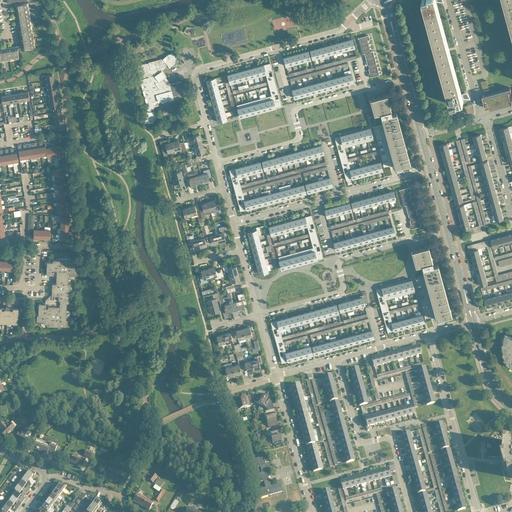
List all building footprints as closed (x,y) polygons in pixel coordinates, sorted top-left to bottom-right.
[(448,49),(435,3),(435,2),(440,0),(422,0),(451,105),(462,102),(461,98),(467,97),(466,94),(460,95),(448,49)] [(18,50),(22,49),(35,47),(28,2),(15,5),(22,46),(17,47),(17,46),(0,48),(0,61),(19,59),(18,50)] [(354,47),(352,39),(345,40),(348,49),(354,47)] [(348,49),(345,40),(340,42),(342,51),(348,49)] [(342,51),(340,42),(334,44),(336,52),(342,51)] [(336,52),(334,44),(328,45),(331,54),(336,52)] [(331,54),(328,45),(322,47),(325,55),(331,54)] [(325,55),(322,47),(317,48),(319,57),(325,55)] [(319,57),(317,48),(310,50),(313,59),(319,57)] [(310,59),(308,51),(302,52),(304,61),(310,59)] [(158,103),(174,99),(173,96),(179,94),(179,93),(182,92),(181,88),(182,88),(180,81),(168,85),(164,79),(166,77),(161,70),(168,65),(169,67),(178,61),(172,52),(163,58),(163,59),(162,59),(149,62),(149,63),(146,64),(146,63),(136,66),(138,74),(139,73),(141,79),(140,79),(144,95),(145,98),(146,103),(148,102),(147,111),(146,111),(144,122),(153,123),(157,115),(156,114),(154,113),(154,111),(153,111),(154,106),(159,105),(158,103)] [(304,61),(302,52),(296,54),(298,63),(304,61)] [(292,64),(290,55),(284,57),(286,66),(292,64)] [(275,83),(273,76),(269,77),(268,72),(272,71),(270,63),(263,65),(265,74),(268,81),(268,84),(269,85),(275,83)] [(265,74),(263,65),(257,66),(259,75),(265,74)] [(259,75),(257,66),(251,68),(254,77),(259,75)] [(254,77),(251,68),(245,69),(248,78),(254,77)] [(248,78),(245,69),(240,71),(242,80),(248,78)] [(242,80),(240,71),(234,73),(236,81),(242,80)] [(236,81),(234,73),(228,74),(230,83),(236,81)] [(354,82),(351,73),(345,75),(347,84),(354,82)] [(347,84),(345,75),(339,77),(341,85),(347,84)] [(217,84),(215,78),(206,80),(208,86),(217,84)] [(336,87),(333,78),(327,80),(330,88),(336,87)] [(330,88),(327,80),(322,81),(324,90),(330,88)] [(324,90),(322,81),(316,83),(318,92),(324,90)] [(278,93),(275,83),(269,85),(271,95),(275,107),(281,106),(279,98),(275,99),(274,94),(278,93)] [(318,92),(316,83),(310,84),(312,93),(318,92)] [(218,90),(217,84),(208,86),(210,92),(218,90)] [(312,93),(310,84),(304,86),(307,95),(312,93)] [(307,95),(304,86),(298,88),(301,96),(307,95)] [(489,109),(511,103),(508,91),(511,90),(510,87),(482,95),(484,103),(485,107),(488,106),(489,109)] [(301,96),(298,88),(292,89),(295,98),(301,96)] [(220,95),(218,90),(210,92),(211,98),(220,95)] [(410,163),(396,112),(392,113),(390,106),(388,107),(385,94),(372,98),(376,113),(380,112),(381,116),(383,124),(385,124),(386,127),(387,130),(388,134),(389,137),(390,141),(391,144),(390,144),(392,148),(393,151),(392,151),(394,155),(395,158),(394,158),(397,167),(410,163)] [(222,101),(220,95),(211,98),(213,104),(222,101)] [(275,107),(271,95),(265,97),(269,109),(275,107)] [(269,109),(265,97),(260,98),(263,111),(269,109)] [(263,111),(260,98),(254,100),(257,112),(263,111)] [(257,112),(254,100),(248,101),(251,114),(257,112)] [(223,107),(222,101),(213,104),(214,109),(223,107)] [(251,114),(248,101),(242,103),(246,115),(251,114)] [(246,115),(242,103),(237,105),(240,117),(246,115)] [(225,113),(223,107),(214,109),(216,115),(225,113)] [(227,119),(225,113),(216,115),(218,122),(227,119)] [(509,132),(507,126),(500,129),(501,134),(509,132)] [(373,139),(372,136),(370,127),(364,129),(367,141),(373,139)] [(367,141),(364,129),(358,130),(362,142),(367,141)] [(362,142),(358,130),(353,132),(356,144),(362,142)] [(356,144),(353,132),(347,133),(350,146),(356,144)] [(510,138),(509,133),(509,132),(501,134),(503,140),(510,138)] [(350,146),(347,133),(341,135),(344,147),(350,146)] [(192,136),(195,145),(202,143),(199,134),(192,136)] [(347,157),(344,147),(341,135),(334,137),(336,145),(339,144),(341,149),(338,149),(340,158),(347,157)] [(167,140),(160,142),(164,157),(168,156),(167,153),(171,152),(168,142),(168,143),(167,140)] [(178,140),(172,141),(168,142),(171,152),(172,151),(172,152),(172,153),(173,154),(177,153),(178,152),(178,151),(177,150),(182,148),(183,152),(187,151),(186,148),(184,142),(180,143),(178,140)] [(204,152),(202,143),(195,145),(197,155),(196,156),(197,157),(190,159),(191,162),(199,160),(202,159),(200,153),(204,152)] [(449,149),(447,143),(440,145),(441,151),(449,149)] [(321,145),(315,146),(317,155),(323,154),(321,145)] [(317,155),(315,146),(309,148),(311,157),(317,155)] [(311,157),(309,148),(303,150),(305,158),(311,157)] [(300,160),(297,151),(292,153),(294,162),(300,160)] [(487,157),(485,151),(478,153),(479,159),(487,157)] [(294,162),(292,153),(286,154),(288,163),(294,162)] [(288,163),(286,154),(280,156),(282,165),(288,163)] [(282,165),(280,156),(274,157),(277,166),(282,165)] [(277,166),(274,157),(268,159),(271,168),(277,166)] [(350,169),(348,162),(347,157),(340,158),(343,167),(345,167),(347,171),(344,172),(346,180),(353,178),(350,169)] [(271,168),(268,159),(262,161),(265,170),(271,168)] [(260,161),(259,161),(253,163),(256,172),(262,170),(260,161)] [(380,161),(379,161),(374,163),(376,172),(382,170),(380,161)] [(489,166),(488,161),(480,163),(482,169),(489,166)] [(256,172),(253,163),(247,165),(250,174),(256,172)] [(376,172),(374,163),(368,165),(370,173),(376,172)] [(250,174),(247,165),(242,166),(244,175),(250,174)] [(370,173),(368,165),(362,166),(364,175),(370,173)] [(244,175),(242,166),(236,168),(238,177),(244,175)] [(364,175),(362,166),(356,168),(358,177),(364,175)] [(241,188),(241,187),(240,185),(238,177),(236,168),(229,170),(231,177),(235,176),(236,180),(232,181),(235,190),(241,188)] [(358,177),(356,168),(350,169),(353,178),(358,177)] [(208,177),(211,176),(209,169),(203,170),(204,173),(201,174),(203,183),(210,181),(208,177)] [(184,184),(184,181),(181,171),(173,173),(177,186),(178,186),(179,186),(184,184)] [(203,183),(201,174),(198,175),(197,172),(194,173),(197,185),(203,183)] [(197,185),(194,173),(188,175),(191,187),(197,185)] [(332,186),(330,177),(323,179),(326,187),(332,186)] [(326,187),(323,179),(317,180),(320,189),(326,187)] [(320,189),(317,180),(312,182),(314,191),(320,189)] [(314,191),(312,182),(306,183),(308,192),(314,191)] [(306,193),(303,184),(297,186),(299,195),(306,193)] [(299,195),(297,186),(291,188),(293,196),(299,195)] [(247,209),(245,200),(242,192),(242,189),(241,188),(235,190),(237,199),(241,198),(242,203),(238,204),(240,211),(247,209)] [(293,196),(291,188),(285,189),(287,198),(293,196)] [(395,198),(393,190),(387,192),(389,200),(395,198)] [(282,199),(279,191),(274,192),(276,201),(282,199)] [(270,202),(268,194),(262,195),(264,204),(270,202)] [(259,206),(256,197),(250,199),(253,207),(259,206)] [(253,207),(250,199),(245,200),(247,209),(253,207)] [(219,205),(216,206),(214,200),(208,202),(210,209),(211,213),(214,212),(215,214),(217,213),(218,216),(221,215),(220,212),(221,212),(219,205)] [(360,208),(358,200),(351,202),(354,210),(360,208)] [(210,209),(208,202),(202,203),(203,209),(200,210),(202,217),(206,216),(205,214),(211,213),(210,209)] [(351,210),(349,202),(343,204),(345,212),(351,210)] [(195,205),(188,207),(191,215),(197,213),(195,205)] [(191,215),(188,207),(182,209),(186,221),(189,220),(188,216),(191,215)] [(333,215),(331,207),(325,209),(327,217),(333,215)] [(504,219),(502,213),(494,215),(496,221),(504,219)] [(317,236),(315,227),(311,228),(310,224),(313,223),(311,215),(304,216),(304,217),(307,225),(310,238),(317,236)] [(469,222),(467,216),(460,218),(461,224),(469,222)] [(304,217),(298,218),(301,227),(307,225),(304,217)] [(301,227),(298,218),(293,220),(295,229),(301,227)] [(295,229),(293,220),(287,221),(289,230),(295,229)] [(289,230),(287,221),(281,223),(283,232),(289,230)] [(283,232),(281,223),(275,225),(278,233),(283,232)] [(218,242),(216,234),(213,235),(212,231),(209,232),(207,224),(204,225),(206,234),(209,233),(212,244),(218,242)] [(201,238),(198,239),(200,247),(206,245),(204,237),(203,235),(206,234),(204,225),(201,226),(203,232),(200,233),(201,238)] [(278,233),(275,225),(269,226),(271,235),(278,233)] [(224,235),(227,234),(225,226),(219,227),(220,233),(216,234),(218,242),(225,240),(224,235)] [(395,234),(393,226),(386,228),(389,236),(395,234)] [(389,236),(386,228),(381,229),(383,237),(389,236)] [(258,236),(257,229),(248,232),(249,238),(258,236)] [(377,239),(375,231),(369,232),(371,240),(377,239)] [(371,240),(369,232),(363,234),(365,242),(371,240)] [(200,247),(198,239),(194,240),(193,235),(187,236),(189,245),(192,244),(193,249),(200,247)] [(260,241),(258,236),(249,238),(251,244),(260,241)] [(313,247),(316,259),(323,258),(321,249),(317,251),(316,246),(319,245),(317,236),(310,238),(313,247)] [(499,246),(497,238),(491,240),(493,247),(499,246)] [(342,248),(340,240),(334,242),(336,250),(342,248)] [(261,247),(260,241),(251,244),(253,250),(261,247)] [(480,255),(478,248),(476,249),(473,250),(472,244),(467,245),(470,253),(471,253),(472,257),(480,255)] [(433,265),(432,260),(428,245),(427,245),(411,250),(415,265),(417,264),(420,264),(421,263),(424,275),(436,318),(451,314),(437,264),(433,265)] [(263,253),(261,247),(253,250),(254,255),(263,253)] [(310,261),(316,259),(313,247),(307,249),(310,261)] [(310,261),(307,249),(301,250),(304,263),(310,261)] [(304,263),(301,250),(295,252),(299,264),(304,263)] [(290,253),(293,266),(299,264),(295,252),(290,253)] [(265,259),(263,253),(254,255),(256,261),(265,259)] [(293,266),(290,253),(284,255),(287,267),(293,266)] [(281,269),(287,267),(284,255),(278,257),(281,269)] [(47,261),(46,274),(53,274),(53,275),(55,278),(56,278),(56,283),(52,283),(51,295),(45,300),(45,304),(39,303),(38,315),(37,315),(37,321),(41,321),(41,323),(49,323),(49,325),(61,326),(61,324),(67,324),(68,312),(66,312),(67,301),(68,301),(69,290),(70,290),(70,284),(68,284),(68,278),(75,279),(75,273),(76,273),(77,261),(70,261),(70,258),(58,258),(58,260),(53,260),(53,262),(47,261)] [(266,265),(265,259),(256,261),(257,267),(266,265)] [(268,271),(266,265),(257,267),(259,274),(268,271)] [(216,271),(215,266),(208,268),(210,277),(215,276),(215,279),(221,278),(218,270),(216,271)] [(236,266),(227,268),(229,275),(238,273),(236,266)] [(210,277),(208,268),(201,270),(202,275),(199,275),(201,283),(207,281),(207,278),(210,277)] [(240,279),(238,273),(229,275),(231,282),(240,279)] [(409,293),(415,291),(411,279),(406,281),(409,293)] [(409,293),(406,281),(400,282),(403,294),(409,293)] [(403,294),(400,282),(394,284),(397,296),(403,294)] [(397,296),(394,284),(388,285),(391,298),(397,296)] [(391,298),(388,285),(382,287),(386,299),(391,298)] [(386,299),(382,287),(376,289),(378,296),(381,295),(382,299),(379,300),(381,309),(388,307),(386,299)] [(217,301),(219,300),(218,293),(213,294),(214,299),(208,300),(211,314),(219,311),(217,301)] [(244,304),(245,304),(246,303),(244,293),(238,295),(239,300),(236,301),(239,310),(245,309),(244,304)] [(359,297),(356,298),(358,306),(365,304),(364,303),(368,302),(366,294),(359,296),(359,297)] [(492,305),(490,298),(484,299),(486,307),(492,305)] [(12,306),(12,299),(3,299),(3,306),(4,307),(6,307),(0,307),(0,322),(18,323),(18,308),(9,308),(9,307),(10,307),(12,306)] [(239,310),(236,301),(233,302),(232,299),(229,300),(232,312),(239,310)] [(232,312),(229,300),(226,301),(227,304),(224,305),(226,314),(232,312)] [(353,308),(350,300),(345,301),(347,309),(348,312),(353,310),(353,308)] [(347,309),(345,301),(339,303),(338,303),(340,311),(347,309)] [(335,304),(330,306),(332,314),(333,317),(339,315),(336,304),(335,304)] [(332,314),(330,306),(324,307),(326,315),(332,314)] [(326,315),(324,307),(318,309),(320,317),(326,315)] [(394,330),(392,322),(390,313),(388,307),(381,309),(384,320),(388,319),(389,324),(386,325),(387,332),(394,330)] [(303,322),(301,313),(295,315),(297,323),(303,322)] [(422,314),(421,314),(415,316),(417,324),(424,322),(422,314)] [(297,323),(295,315),(289,317),(291,325),(297,323)] [(403,317),(406,327),(412,325),(410,317),(409,315),(405,316),(406,318),(404,319),(403,317)] [(291,325),(289,317),(283,318),(285,327),(291,325)] [(397,318),(398,321),(400,328),(406,327),(403,317),(400,318),(400,320),(398,321),(397,318)] [(285,327),(283,318),(277,320),(279,328),(280,328),(285,327)] [(279,328),(277,320),(271,322),(272,329),(276,328),(277,332),(274,333),(276,342),(283,340),(283,339),(282,336),(280,328),(279,328)] [(400,328),(398,321),(392,322),(394,330),(400,328)] [(251,332),(250,327),(243,329),(245,338),(252,336),(253,339),(256,338),(254,331),(251,332)] [(245,338),(243,329),(236,331),(238,340),(245,338)] [(372,330),(371,330),(365,331),(367,339),(374,338),(372,330)] [(230,332),(224,334),(223,334),(226,343),(233,341),(230,332)] [(362,341),(360,333),(354,335),(356,342),(362,341)] [(226,343),(223,334),(217,336),(218,340),(215,341),(218,352),(222,351),(223,348),(222,344),(226,343)] [(511,337),(505,334),(504,338),(502,339),(503,348),(501,349),(505,357),(504,358),(504,359),(511,364),(510,367),(511,367),(511,337)] [(356,342),(354,335),(348,336),(350,344),(356,342)] [(350,344),(348,336),(342,338),(344,346),(350,344)] [(344,346),(342,338),(336,339),(339,347),(344,346)] [(339,347),(336,339),(330,341),(333,349),(339,347)] [(286,352),(284,344),(283,340),(276,342),(279,351),(282,350),(283,355),(280,356),(282,363),(288,361),(286,352)] [(321,352),(319,344),(313,346),(315,354),(321,352)] [(312,354),(310,345),(303,347),(306,356),(312,354)] [(306,356),(303,347),(298,349),(300,358),(306,356)] [(419,347),(413,348),(415,356),(421,354),(419,347)] [(300,358),(298,349),(292,350),(294,359),(300,358)] [(292,350),(286,352),(288,361),(294,359),(292,350)] [(255,360),(252,361),(254,369),(261,368),(260,363),(263,363),(261,355),(255,357),(255,360)] [(380,366),(378,358),(372,360),(374,367),(380,366)] [(254,369),(252,361),(245,363),(247,371),(254,369)] [(234,375),(232,366),(225,368),(224,364),(221,365),(224,372),(226,372),(228,376),(234,375)] [(239,364),(232,366),(234,375),(241,373),(239,364)] [(350,370),(352,377),(359,375),(358,368),(350,370)] [(426,374),(425,368),(417,370),(419,376),(426,374)] [(333,382),(331,376),(323,378),(325,384),(333,382)] [(301,391),(299,384),(290,387),(292,393),(301,391)] [(302,397),(301,391),(292,393),(293,399),(302,397)] [(336,393),(328,395),(330,402),(337,400),(336,393)] [(261,405),(265,397),(260,395),(259,397),(258,396),(256,397),(256,395),(252,396),(254,402),(261,405)] [(253,405),(250,396),(247,397),(247,398),(242,399),(245,408),(251,406),(251,405),(253,405)] [(270,400),(265,397),(261,405),(267,409),(268,411),(274,410),(272,404),(270,405),(270,403),(269,402),(270,400)] [(304,402),(302,397),(293,399),(295,405),(304,402)] [(434,403),(433,397),(425,399),(427,406),(434,403)] [(367,404),(366,398),(358,400),(360,406),(367,404)] [(245,408),(242,399),(237,400),(233,401),(236,409),(238,409),(238,410),(245,408)] [(305,408),(304,402),(295,405),(297,411),(305,408)] [(338,402),(330,404),(332,411),(340,408),(338,402)] [(415,414),(412,406),(406,408),(408,416),(415,414)] [(275,413),(274,410),(268,411),(265,412),(266,414),(265,414),(266,421),(275,418),(274,413),(275,413)] [(308,420),(307,414),(298,416),(300,422),(308,420)] [(374,425),(371,417),(365,419),(367,427),(374,425)] [(277,423),(275,418),(266,421),(268,427),(269,427),(270,428),(278,426),(278,423),(277,423)] [(301,428),(310,425),(308,420),(300,422),(301,428)] [(12,422),(7,427),(3,423),(0,425),(0,428),(2,431),(0,433),(5,438),(16,426),(12,422)] [(444,430),(442,424),(434,426),(436,432),(444,430)] [(312,431),(310,425),(301,428),(303,434),(312,431)] [(279,429),(278,426),(270,428),(266,429),(267,433),(267,432),(269,437),(271,437),(280,435),(279,430),(279,429)] [(28,441),(31,434),(21,428),(14,441),(18,443),(20,444),(25,447),(27,442),(28,442),(28,441)] [(313,437),(312,431),(303,434),(305,439),(313,437)] [(348,438),(346,432),(338,434),(340,440),(348,438)] [(411,439),(409,433),(401,435),(403,441),(411,439)] [(281,440),(280,435),(271,437),(273,444),(274,443),(274,445),(283,443),(282,439),(281,440)] [(503,458),(504,442),(502,441),(483,436),(483,437),(486,446),(485,450),(487,451),(489,457),(500,458),(503,458)] [(315,443),(313,437),(305,439),(306,445),(315,443)] [(58,446),(51,443),(49,447),(35,441),(32,448),(46,454),(48,451),(54,454),(58,446)] [(449,448),(447,441),(439,443),(441,450),(449,448)] [(511,444),(504,442),(503,458),(502,463),(505,474),(507,473),(508,477),(511,474),(511,444)] [(317,452),(316,446),(307,448),(309,454),(317,452)] [(93,453),(86,450),(84,456),(90,459),(93,453)] [(449,450),(441,452),(443,458),(451,456),(449,450)] [(319,458),(317,452),(309,454),(310,460),(319,458)] [(82,467),(86,460),(74,455),(70,462),(82,467)] [(354,461),(352,455),(345,457),(346,463),(354,461)] [(271,487),(268,477),(266,471),(271,469),(268,456),(262,458),(252,461),(254,468),(259,467),(261,474),(256,475),(258,483),(263,482),(265,488),(258,491),(260,499),(283,492),(280,484),(271,487)] [(452,462),(451,456),(443,458),(445,464),(452,462)] [(320,464),(319,458),(310,460),(312,466),(320,464)] [(322,470),(320,464),(312,466),(313,472),(322,470)] [(109,467),(106,475),(119,481),(123,473),(109,467)] [(24,469),(21,473),(30,480),(31,478),(33,475),(34,476),(36,473),(31,470),(29,472),(24,469)] [(390,477),(388,469),(382,471),(384,479),(390,477)] [(378,480),(376,472),(370,474),(372,482),(378,480)] [(31,481),(21,473),(17,478),(26,485),(28,482),(33,485),(34,484),(31,481)] [(148,480),(149,481),(153,483),(157,477),(153,473),(148,480)] [(361,485),(359,477),(353,479),(355,486),(361,485)] [(17,478),(14,483),(22,490),(24,488),(26,485),(17,478)] [(158,479),(156,483),(155,485),(160,488),(163,484),(158,479)] [(349,488),(347,480),(341,482),(343,490),(349,488)] [(11,485),(10,487),(10,488),(12,489),(19,494),(21,491),(22,490),(14,483),(12,485),(11,485)] [(58,484),(54,490),(65,497),(66,495),(62,492),(64,490),(68,493),(71,489),(58,484)] [(425,491),(423,485),(415,487),(417,494),(425,491)] [(12,489),(8,494),(17,500),(18,499),(21,496),(19,494),(12,489)] [(54,490),(53,489),(51,492),(52,493),(51,494),(58,499),(59,496),(63,499),(65,497),(54,490)] [(331,496),(329,490),(321,492),(323,499),(331,496)] [(397,496),(396,490),(388,492),(390,498),(397,496)] [(16,502),(21,506),(22,504),(19,502),(17,500),(8,494),(5,499),(13,505),(16,502)] [(58,499),(51,494),(47,499),(58,506),(59,504),(56,502),(58,499)] [(149,511),(153,504),(137,494),(133,502),(149,511)] [(427,500),(426,494),(418,496),(420,502),(427,500)] [(399,502),(397,496),(390,498),(391,504),(399,502)] [(102,503),(102,504),(92,497),(89,501),(91,503),(98,508),(100,506),(104,508),(106,506),(102,503)] [(454,499),(452,500),(453,506),(456,505),(464,503),(462,497),(454,499)] [(15,511),(11,508),(13,505),(5,499),(1,504),(10,510),(11,511),(12,511),(15,511)] [(58,506),(47,499),(44,503),(51,508),(53,506),(56,508),(58,506)] [(51,508),(44,503),(41,508),(45,511),(50,511),(49,511),(51,508)] [(100,511),(102,511),(98,508),(91,503),(90,506),(87,504),(86,506),(88,508),(94,511),(95,511),(97,510),(99,511),(100,511)] [(465,509),(464,503),(456,505),(457,511),(465,509)]
